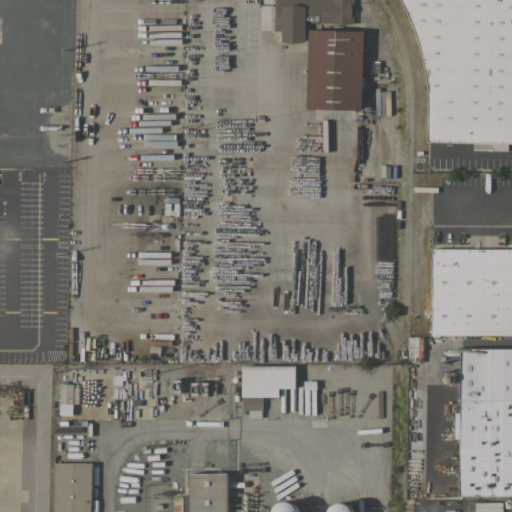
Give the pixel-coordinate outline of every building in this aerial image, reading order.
[(353,0),(353,23),(305,23),(305,41),(281,41),(281,30),(273,30),(273,0),(353,0)] [(511,0),(511,143),(507,143),(507,150),(472,149),(473,142),(427,141),(428,93),(427,82),(425,70),(423,61),(421,52),(416,34),(410,19),(407,12),(400,0),(511,0)] [(361,109),(306,108),(308,29),(363,31),(361,109)] [(511,248),(511,334),(426,334),(426,327),(432,327),(432,248),(511,248)] [(511,348),(511,495),(460,495),(460,490),(457,490),(457,492),(456,494),(455,495),(452,495),(450,495),(450,494),(445,494),(445,488),(449,488),(450,488),(453,487),(455,488),(458,486),(458,476),(447,476),(447,447),(461,447),(460,383),(454,383),(453,358),(460,358),(460,348),(511,348)] [(295,365),(294,388),(278,388),(278,396),(261,396),(261,409),(242,409),(242,396),(241,396),(241,365),(295,365)] [(60,383),(73,384),(73,387),(78,387),(77,404),(59,403),(60,383)] [(429,444),(419,444),(419,407),(429,407),(429,444)] [(91,511),(53,511),(54,462),(91,463),(91,511)] [(189,511),(189,473),(227,473),(227,511),(189,511)] [(173,511),(173,496),(181,496),(181,511),(173,511)] [(273,511),(274,510),(274,508),(276,506),(277,505),(279,503),(281,502),(283,502),(285,501),(287,501),(289,502),(291,503),(293,504),(295,505),(296,507),(297,509),(298,511),(273,511)] [(328,511),(329,511),(329,509),(331,507),(332,505),(334,504),(336,503),(338,502),(341,502),(343,502),(345,503),(347,504),(349,505),(351,507),(352,508),(353,511),(328,511)]
